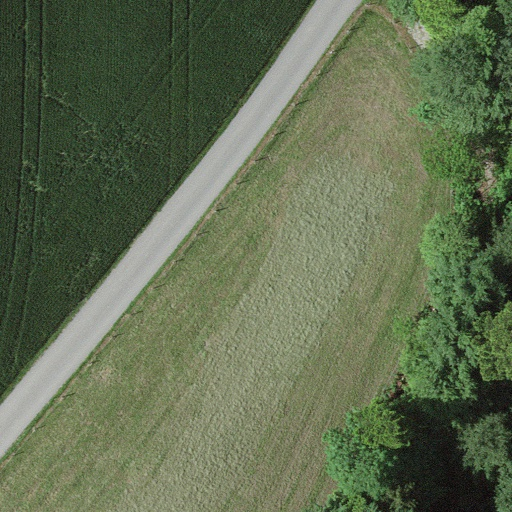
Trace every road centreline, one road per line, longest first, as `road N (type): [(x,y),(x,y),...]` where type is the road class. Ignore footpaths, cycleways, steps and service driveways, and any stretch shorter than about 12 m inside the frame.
road 1 (unclassified): [(0,434),(273,95),(336,0)]
road 2 (track): [(408,0),(466,109),(482,160),(488,231),(471,357),(425,511)]
